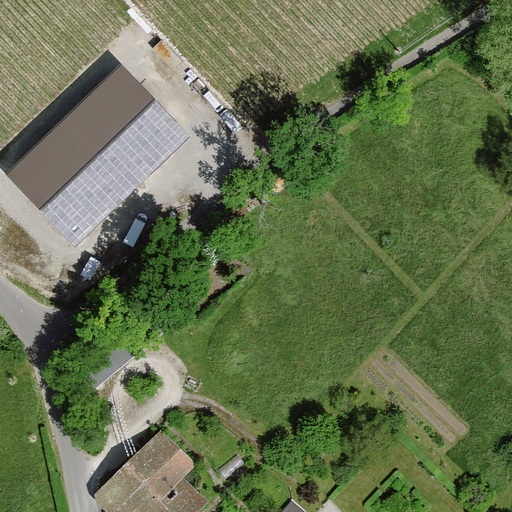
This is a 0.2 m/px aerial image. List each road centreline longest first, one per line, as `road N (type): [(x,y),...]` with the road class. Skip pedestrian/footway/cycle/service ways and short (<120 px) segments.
road 1 (unclassified): [(46,349),(253,171),(509,0)]
road 2 (unclassified): [(85,511),(46,349)]
